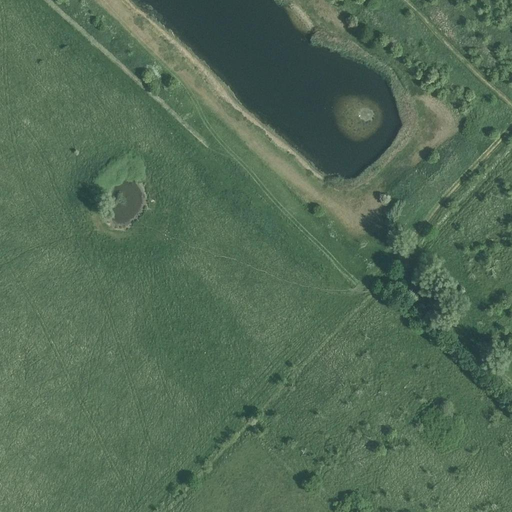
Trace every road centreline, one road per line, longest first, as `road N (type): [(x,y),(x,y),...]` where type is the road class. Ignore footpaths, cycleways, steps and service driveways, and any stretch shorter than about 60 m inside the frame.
road 1 (track): [(144,511),(400,248),(452,329),(511,388)]
road 2 (track): [(400,248),(511,130)]
road 3 (track): [(511,108),(404,0)]
